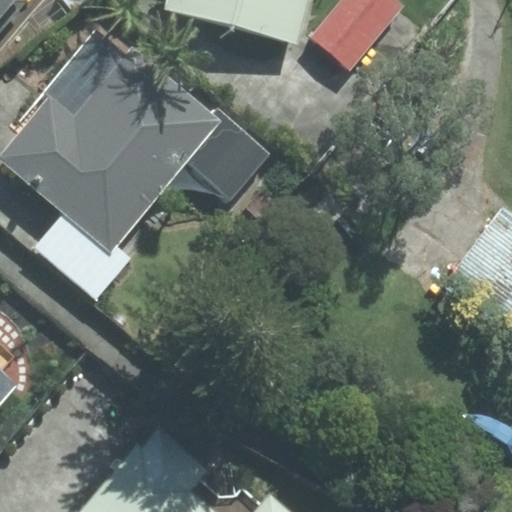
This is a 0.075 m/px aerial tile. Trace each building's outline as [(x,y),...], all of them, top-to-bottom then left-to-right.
[(0,0),(0,37),(33,0),(0,0)] [(308,0),(169,0),(166,15),(298,45),(308,0)] [(402,18),(383,0),(347,0),(308,40),(344,76),(402,18)] [(267,156),(126,49),(73,118),(47,98),(0,158),(0,164),(65,215),(32,258),(99,309),(136,262),(115,246),(181,159),(233,199),(267,156)] [(0,403),(11,389),(0,378),(0,403)] [(207,473),(155,430),(88,511),(279,511),(261,497),(248,511),(206,511),(187,497),(207,473)]
